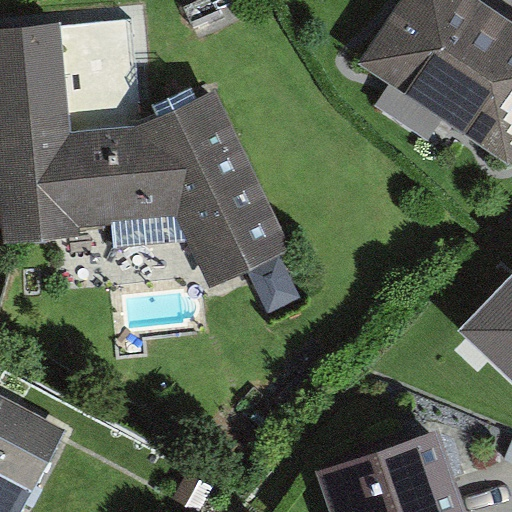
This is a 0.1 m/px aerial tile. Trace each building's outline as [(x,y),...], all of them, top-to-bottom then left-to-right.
[(399,0),(353,76),(505,170),(511,159),(511,39),(447,0),(399,0)] [(135,20),(90,19),(90,49),(134,50),(135,20)] [(75,225),(173,218),(213,292),(286,254),(201,92),(128,131),(132,138),(66,143),(57,35),(0,38),(0,172),(5,241),(76,236),(75,225)] [(511,287),(464,337),(511,384),(511,287)] [(0,511),(31,511),(66,444),(0,410),(0,511)] [(442,511),(416,441),(300,482),(311,511),(442,511)]
